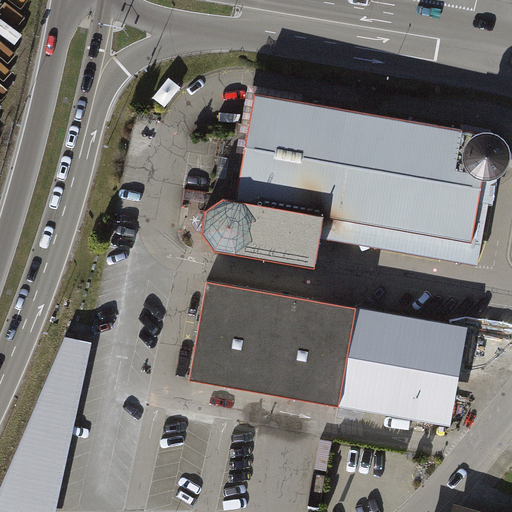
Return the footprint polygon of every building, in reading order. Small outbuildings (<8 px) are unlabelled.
[(229,205),(325,222),(473,249),(484,189),(494,189),(502,185),(509,178),(511,171),(511,158),(508,151),(501,144),(492,141),(493,135),(249,94),(229,205)] [(315,275),(325,222),(229,205),(208,220),(206,230),(204,240),(215,257),(315,275)] [(339,404),(356,309),(207,282),(189,379),(339,406),(339,404)] [(449,423),(466,326),(357,307),(356,309),(339,404),(449,423)] [(54,511),(90,340),(65,335),(0,487),(0,511),(54,511)]
